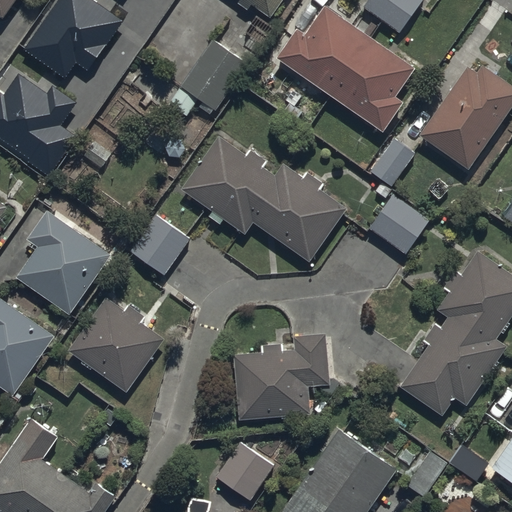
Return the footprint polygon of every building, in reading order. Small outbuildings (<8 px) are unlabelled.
[(0,0),(0,20),(4,24),(20,0),(0,0)] [(61,0),(22,55),(64,84),(75,69),(85,77),(121,26),(84,0),(61,0)] [(235,0),(242,4),(239,9),(249,16),(252,11),(272,24),(288,0),(235,0)] [(422,0),(421,0),(369,0),(364,8),(399,33),(422,0)] [(415,71),(324,10),(306,37),(298,32),(278,62),(383,134),(403,105),(395,100),(415,71)] [(248,69),(212,45),(168,109),(187,122),(198,105),(215,117),(248,69)] [(478,82),(468,75),(421,143),(468,176),(511,113),(511,92),(484,73),(478,82)] [(0,144),(28,164),(26,168),(47,182),(75,143),(60,133),(76,110),(51,92),(46,99),(17,79),(2,100),(0,98),(0,144)] [(246,162),(220,143),(182,195),(212,218),(209,222),(220,230),(223,224),(245,240),(254,228),(310,269),(348,216),(319,195),(324,189),(308,177),(303,184),(284,170),(275,182),(263,174),(268,167),(251,155),(246,162)] [(415,160),(394,145),(371,177),(392,192),(415,160)] [(429,224),(394,200),(371,235),(407,259),(429,224)] [(0,227),(9,214),(0,207),(0,227)] [(112,262),(46,216),(25,245),(39,254),(18,284),(70,321),(112,262)] [(189,241),(155,218),(130,254),(164,277),(189,241)] [(511,323),(511,280),(476,258),(460,281),(456,278),(445,295),(450,298),(439,315),(448,322),(440,334),(434,329),(423,345),(430,350),(401,393),(443,422),(455,404),(466,411),(506,352),(497,346),(511,323)] [(55,343),(0,304),(0,392),(15,403),(55,343)] [(106,304),(69,356),(127,399),(166,346),(142,329),(146,324),(128,311),(123,317),(106,304)] [(326,340),(294,342),(295,355),(281,356),(281,351),(263,352),(263,359),(235,361),(239,425),(311,420),(309,393),(329,391),(326,340)] [(87,496),(40,462),(56,439),(30,421),(0,464),(0,511),(105,511),(115,499),(95,484),(87,496)] [(371,511),(397,475),(341,436),(288,511),(371,511)] [(272,468),(240,444),(215,478),(248,502),(272,468)] [(511,444),(493,472),(511,485),(511,444)] [(447,469),(431,458),(408,491),(425,502),(447,469)]
